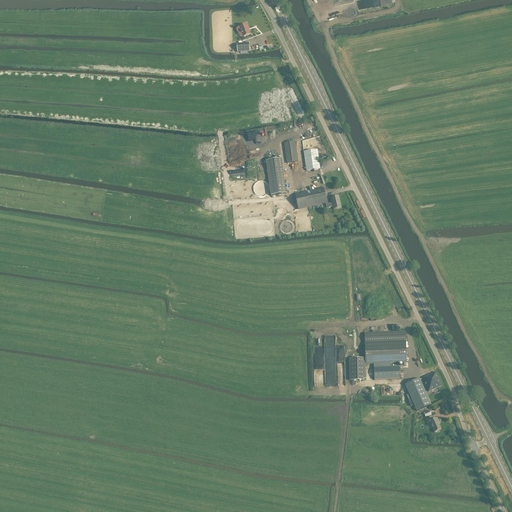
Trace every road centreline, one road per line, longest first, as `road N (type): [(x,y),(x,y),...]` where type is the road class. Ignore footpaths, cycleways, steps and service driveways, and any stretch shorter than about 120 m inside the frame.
road 1 (unclassified): [(472,446),(437,352),(262,0)]
road 2 (primary): [(488,439),(273,0)]
